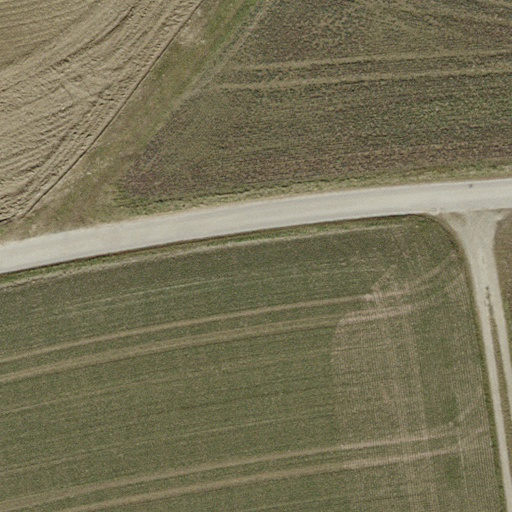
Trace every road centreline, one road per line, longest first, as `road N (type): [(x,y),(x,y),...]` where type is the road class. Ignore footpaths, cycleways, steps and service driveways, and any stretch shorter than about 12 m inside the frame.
road 1 (track): [(473,194),(511,464)]
road 2 (track): [(235,0),(110,235)]
